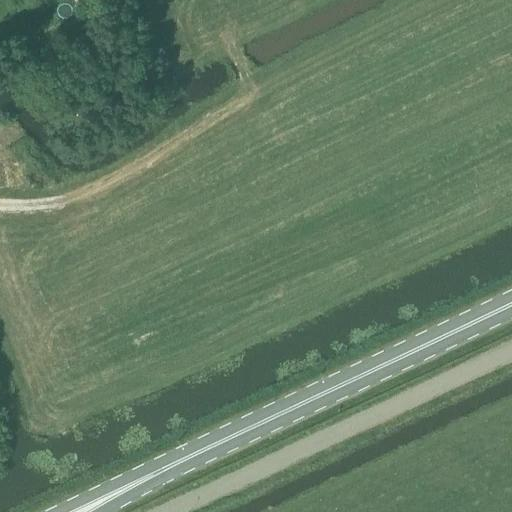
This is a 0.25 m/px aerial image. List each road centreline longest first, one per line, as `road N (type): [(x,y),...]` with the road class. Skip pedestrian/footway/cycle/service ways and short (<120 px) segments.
road 1 (secondary): [(158,473),(511,304)]
road 2 (unclassified): [(167,511),(511,350)]
